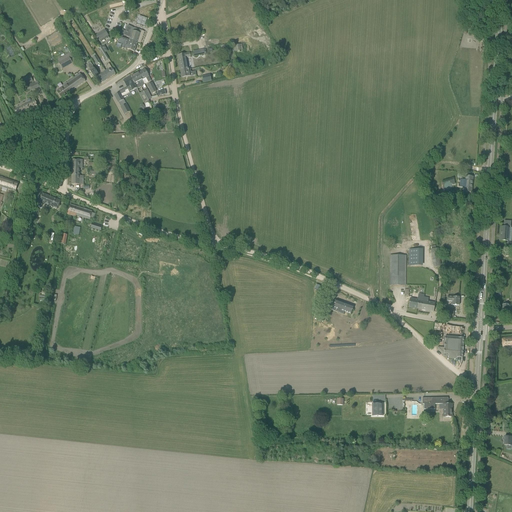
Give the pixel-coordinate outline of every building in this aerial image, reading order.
[(125,31),(123,35),(130,38),(129,40),(132,41),(130,45),(136,47),(140,34),(141,31),(136,29),(133,28),(132,32),(131,34),(130,33),(131,31),(132,27),(128,25),(125,31)] [(104,30),(96,35),(99,40),(107,35),(104,30)] [(120,37),(118,43),(122,45),(121,47),(126,49),(132,51),(134,52),(136,47),(130,45),(132,41),(129,40),(120,37)] [(100,45),(97,47),(98,48),(103,56),(102,57),(103,58),(105,61),(108,59),(100,45)] [(81,50),(77,52),(82,61),(86,58),(81,50)] [(58,60),(57,61),(59,63),(69,57),(72,63),(76,61),(74,57),(71,52),(68,54),(58,60)] [(190,53),(177,55),(180,71),(188,69),(188,66),(186,58),(190,57),(190,53)] [(95,54),(91,56),(96,65),(100,62),(95,54)] [(90,62),(86,65),(89,70),(94,78),(96,77),(98,75),(98,74),(90,62)] [(106,72),(104,73),(107,79),(115,74),(113,70),(109,65),(109,64),(106,66),(106,67),(108,69),(105,71),(106,72)] [(103,74),(96,78),(100,84),(107,79),(104,73),(106,72),(105,71),(104,69),(101,71),(103,74)] [(151,81),(145,69),(138,73),(142,80),(146,78),(148,82),(151,81)] [(191,72),(190,69),(180,71),(181,78),(196,75),(195,71),(191,72)] [(85,81),(82,77),(80,73),(66,83),(67,84),(56,92),(61,99),(85,81)] [(142,80),(138,73),(135,75),(140,86),(140,85),(141,87),(143,86),(143,85),(144,85),(142,80)] [(135,75),(131,77),(137,89),(141,87),(140,85),(140,86),(135,75)] [(21,81),(23,85),(32,81),(30,77),(21,81)] [(126,104),(123,100),(122,97),(129,93),(129,92),(133,90),(133,91),(137,89),(131,77),(123,81),(127,88),(119,91),(119,92),(120,93),(114,95),(118,103),(121,107),(125,115),(130,112),(126,104)] [(31,91),(40,87),(37,80),(28,85),(31,91)] [(152,82),(147,85),(152,94),(156,91),(152,82)] [(147,89),(143,91),(148,100),(151,99),(152,98),(150,96),(147,89)] [(148,100),(143,91),(139,93),(144,104),(149,103),(148,100)] [(39,110),(37,105),(35,100),(14,110),(18,118),(39,110)] [(72,160),(72,168),(80,168),(82,168),(82,160),(72,160)] [(80,168),(72,168),(71,185),(79,185),(79,184),(83,184),(83,176),(80,176),(80,168)] [(460,179),(459,187),(464,187),(464,192),(471,193),(473,177),(468,176),(465,176),(465,180),(460,179)] [(0,186),(15,192),(18,183),(0,177),(0,186)] [(42,193),(38,201),(57,209),(60,201),(42,193)] [(454,194),(440,197),(441,200),(442,204),(456,200),(454,194)] [(70,205),(68,211),(70,211),(69,215),(76,217),(76,216),(90,219),(90,217),(94,218),(95,214),(91,213),(92,212),(70,205)] [(500,241),(505,241),(508,241),(508,228),(507,228),(507,227),(510,227),(511,221),(504,221),(503,227),(504,227),(501,227),(500,241)] [(414,249),(409,249),(409,286),(421,286),(421,245),(414,245),(414,249)] [(430,250),(433,267),(440,266),(438,249),(430,250)] [(390,255),(390,285),(405,286),(406,256),(390,255)] [(410,300),(409,307),(416,309),(417,309),(418,304),(423,305),(423,301),(423,300),(423,298),(424,295),(419,294),(418,300),(415,300),(410,299),(410,300)] [(459,298),(454,297),(447,297),(446,302),(451,302),(451,305),(452,305),(452,306),(459,306),(459,298)] [(330,300),(328,306),(333,307),(332,310),(344,315),(345,312),(351,314),(353,307),(335,300),(335,301),(330,300)] [(418,304),(417,309),(433,312),(435,303),(428,302),(423,301),(423,305),(418,304)] [(502,305),(502,308),(501,308),(502,315),(511,315),(510,308),(509,308),(509,304),(505,305),(505,304),(503,304),(502,305)] [(442,307),(441,311),(440,316),(453,318),(454,309),(449,308),(442,307)] [(445,337),(444,354),(448,354),(448,358),(457,359),(457,358),(462,358),(463,351),(463,345),(463,338),(458,338),(457,338),(445,337)] [(511,347),(511,337),(502,338),(502,349),(508,348),(511,347)] [(435,409),(435,404),(443,404),(443,417),(452,417),(452,404),(448,404),(448,398),(432,398),(422,398),(422,404),(424,404),(424,409),(435,409)] [(373,415),(372,415),(372,416),(383,416),(383,415),(382,415),(382,404),(383,404),(383,403),(372,403),(372,404),(373,404),(373,415)] [(503,438),(503,440),(503,441),(504,441),(504,445),(507,446),(507,448),(507,449),(510,449),(511,449),(511,446),(511,445),(511,437),(504,437),(504,438),(504,437),(503,438)]
